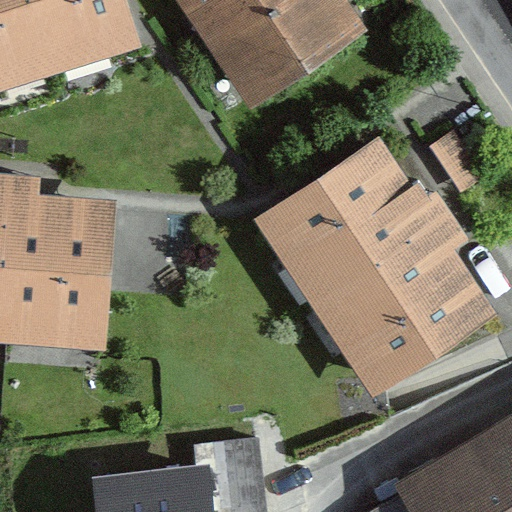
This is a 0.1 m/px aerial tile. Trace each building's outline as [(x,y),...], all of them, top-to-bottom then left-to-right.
[(0,0),(0,69),(130,29),(120,0),(0,0)] [(209,0),(261,76),(335,26),(317,0),(209,0)] [(444,149),(473,190),(490,178),(462,137),(444,149)] [(482,311),(413,206),(429,195),(418,179),(402,190),(371,144),(271,211),(382,378),(482,311)] [(0,321),(100,329),(109,209),(0,200),(0,321)] [(511,511),(511,423),(366,511),(511,511)] [(95,511),(222,511),(213,459),(90,480),(95,511)]
